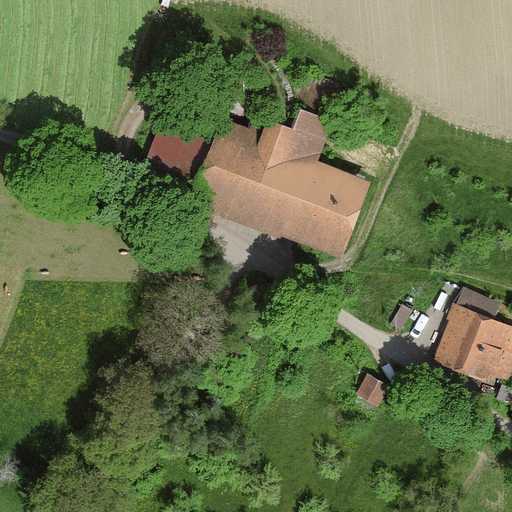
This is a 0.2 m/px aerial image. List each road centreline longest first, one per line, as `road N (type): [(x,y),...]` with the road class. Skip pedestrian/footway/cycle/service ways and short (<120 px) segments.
road 1 (unclassified): [(511,429),(240,252)]
road 2 (unclassified): [(240,252),(85,511)]
road 3 (unclassified): [(240,252),(172,207),(0,135)]
